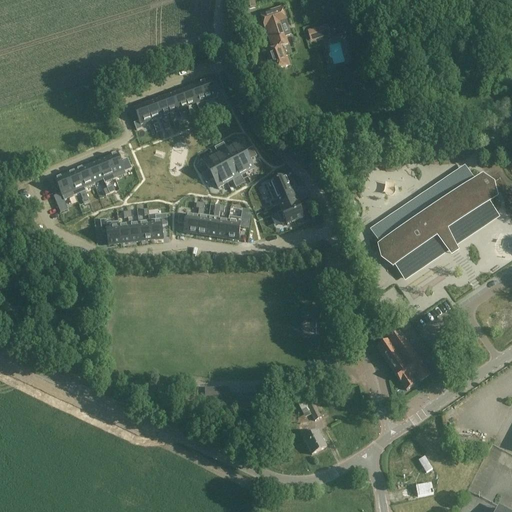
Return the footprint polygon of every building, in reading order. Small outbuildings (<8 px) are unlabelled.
[(242,4),(238,5),(240,12),(244,11),(245,12),(256,8),(254,0),(240,0),(241,2),(242,4)] [(357,15),(352,0),(344,0),(350,18),(357,15)] [(281,8),(260,15),(264,27),(266,27),(273,49),(266,51),(270,62),(269,62),(272,71),(290,65),(287,57),(285,57),(281,47),(288,45),(281,23),(286,21),(281,8)] [(328,24),(316,28),(320,39),(332,36),(328,24)] [(468,48),(511,37),(511,34),(510,25),(465,36),(468,48)] [(210,79),(199,83),(206,102),(217,98),(210,79)] [(206,102),(199,83),(198,84),(199,85),(190,88),(196,104),(205,101),(205,102),(206,102)] [(190,88),(181,91),(187,107),(196,104),(190,88)] [(187,107),(181,91),(172,95),(178,111),(187,107)] [(223,94),(222,91),(221,92),(217,93),(221,102),(226,101),(223,94)] [(178,111),(172,95),(163,98),(169,114),(178,111)] [(160,118),(169,114),(163,98),(154,101),(160,118)] [(160,118),(154,101),(146,105),(145,103),(145,104),(152,122),(152,121),(160,118)] [(141,126),(152,122),(145,104),(134,108),(139,121),(133,124),(136,131),(142,129),(141,126)] [(238,162),(247,157),(247,156),(249,155),(247,152),(245,153),(240,144),(231,149),(238,162)] [(238,162),(231,149),(226,152),(225,149),(221,151),(229,166),(238,162)] [(221,171),(229,166),(221,151),(218,153),(218,154),(219,156),(214,158),(221,171)] [(106,159),(113,176),(124,171),(117,154),(106,159)] [(254,170),(249,160),(251,159),(249,155),(247,156),(247,157),(238,162),(245,174),(254,170)] [(221,171),(214,158),(204,164),(209,172),(207,174),(208,177),(211,176),(221,171)] [(96,163),(103,180),(113,176),(106,159),(96,163)] [(245,174),(238,162),(229,166),(238,182),(241,180),(240,177),(245,174)] [(96,163),(86,167),(93,184),(103,180),(96,163)] [(238,182),(229,166),(221,171),(228,184),(233,181),(233,182),(234,184),(238,182)] [(83,189),(93,184),(86,167),(76,172),(83,189)] [(383,177),(382,169),(374,170),(375,178),(383,177)] [(465,170),(373,231),(385,248),(382,250),(390,263),(393,261),(405,279),(497,217),(485,199),(495,192),(486,179),(476,186),(465,170)] [(228,184),(221,171),(211,176),(208,177),(210,181),(213,179),(217,187),(218,189),(228,184)] [(76,172),(66,176),(73,193),(83,189),(76,172)] [(62,197),(73,193),(66,176),(55,180),(62,196),(62,197)] [(282,205),(297,199),(295,195),(288,178),(273,184),(282,205)] [(364,181),(367,205),(376,204),(375,197),(373,197),(372,195),(386,193),(384,178),(364,181)] [(298,200),(297,199),(282,205),(283,205),(282,206),(290,225),(307,218),(301,205),(299,199),(298,200)] [(68,211),(65,203),(58,207),(61,214),(68,211)] [(184,233),(196,235),(198,218),(179,215),(177,224),(185,225),(184,233)] [(229,222),(226,239),(238,241),(241,219),(229,217),(229,222)] [(206,236),(209,219),(198,218),(196,235),(206,236)] [(206,236),(216,237),(219,220),(209,219),(206,236)] [(229,222),(219,220),(216,237),(226,239),(229,222)] [(107,233),(109,246),(121,245),(119,228),(107,229),(106,221),(100,222),(101,234),(107,233)] [(161,223),(149,224),(151,241),(163,240),(161,223)] [(141,242),(151,241),(149,224),(139,225),(141,242)] [(139,225),(129,226),(131,243),(141,242),(139,225)] [(131,243),(129,226),(119,228),(121,245),(131,243)] [(496,285),(511,276),(511,244),(502,226),(482,237),(488,247),(471,257),(466,246),(448,256),(463,283),(472,277),(478,288),(494,280),(496,285)] [(425,272),(436,289),(456,276),(445,259),(425,272)] [(396,289),(410,307),(422,298),(408,280),(396,289)] [(382,345),(377,348),(402,384),(407,391),(414,386),(413,384),(419,381),(420,382),(430,376),(417,357),(416,357),(398,330),(387,338),(386,336),(379,341),(382,345)] [(205,388),(205,406),(217,406),(218,406),(218,414),(238,413),(238,405),(237,405),(237,394),(230,394),(230,391),(230,388),(205,388)] [(266,405),(266,394),(237,394),(237,405),(238,405),(266,405)] [(310,400),(305,402),(312,416),(315,422),(321,419),(314,405),(314,406),(310,400)] [(466,407),(462,402),(446,413),(450,418),(466,407)] [(458,415),(461,422),(457,424),(466,443),(480,438),(468,411),(458,415)] [(331,425),(336,436),(345,432),(340,421),(331,425)] [(318,432),(304,440),(312,456),(327,448),(318,432)] [(497,447),(495,452),(503,455),(501,461),(503,462),(508,451),(497,447)] [(432,470),(424,458),(419,461),(427,473),(432,470)] [(415,484),(413,460),(395,462),(396,479),(400,478),(400,485),(415,484)] [(484,476),(489,469),(482,464),(477,471),(484,476)] [(433,495),(432,484),(415,486),(417,497),(433,495)]
